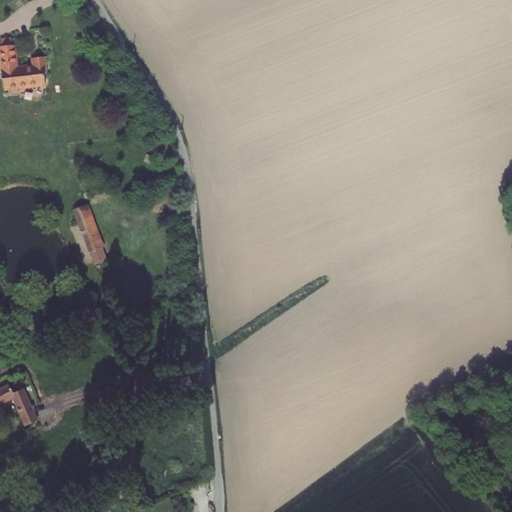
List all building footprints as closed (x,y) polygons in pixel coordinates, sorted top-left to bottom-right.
[(0,32),(0,34),(1,42),(11,41),(10,32),(0,32)] [(13,41),(11,41),(1,42),(0,41),(0,67),(2,85),(7,85),(8,89),(17,88),(18,84),(43,81),(42,68),(45,68),(43,53),(32,54),(32,62),(17,63),(13,41)] [(72,210),(90,262),(96,260),(93,252),(100,250),(84,206),(72,210)] [(93,252),(96,260),(103,257),(100,250),(93,252)] [(91,300),(39,319),(44,333),(95,315),(91,300)] [(0,383),(0,401),(11,397),(17,410),(28,405),(20,386),(11,390),(6,381),(0,383)] [(19,417),(31,412),(28,405),(17,410),(19,417)] [(34,420),(31,412),(19,417),(23,424),(34,420)]
